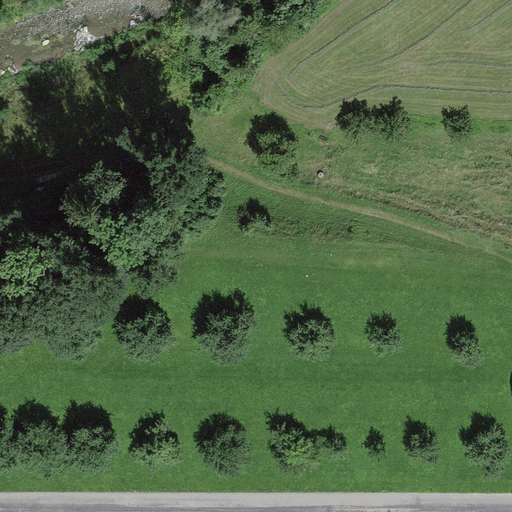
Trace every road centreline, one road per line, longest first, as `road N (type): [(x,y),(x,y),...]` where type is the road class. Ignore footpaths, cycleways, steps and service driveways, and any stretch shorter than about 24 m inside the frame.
road 1 (residential): [(0,506),(511,509)]
road 2 (track): [(222,166),(511,249)]
road 3 (track): [(222,166),(0,147)]
